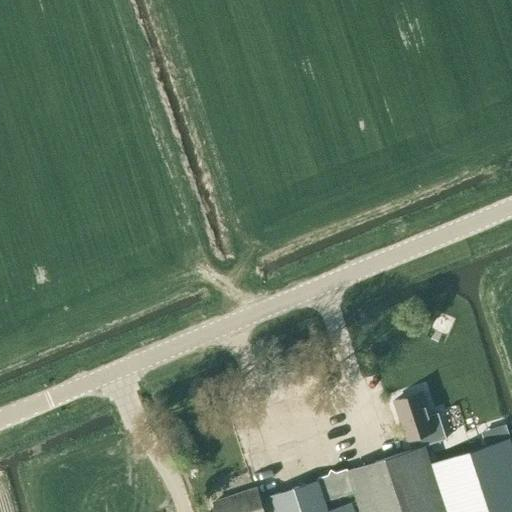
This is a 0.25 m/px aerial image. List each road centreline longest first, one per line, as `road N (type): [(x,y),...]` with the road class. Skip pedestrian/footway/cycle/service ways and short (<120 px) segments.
road 1 (tertiary): [(0,419),(511,207)]
road 2 (unknown): [(106,375),(170,511)]
